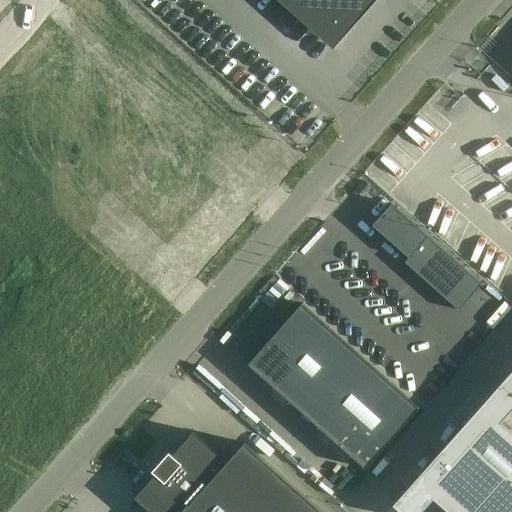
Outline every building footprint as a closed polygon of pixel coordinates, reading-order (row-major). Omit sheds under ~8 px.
[(13,0),(0,0),(0,15),(14,1),(13,0)] [(285,0),(332,41),(368,0),(285,0)] [(408,255),(404,260),(458,308),(480,282),(391,203),(372,224),(408,255)] [(419,408),(301,303),(247,364),(365,469),(419,408)] [(400,511),(420,511),(433,498),(448,511),(511,511),(511,432),(500,422),(511,408),(511,389),(502,381),(392,505),(400,511)] [(321,511),(244,443),(227,462),(192,431),(171,455),(168,453),(166,455),(169,457),(156,472),(153,469),(151,471),(154,474),(133,498),(148,511),(321,511)]
